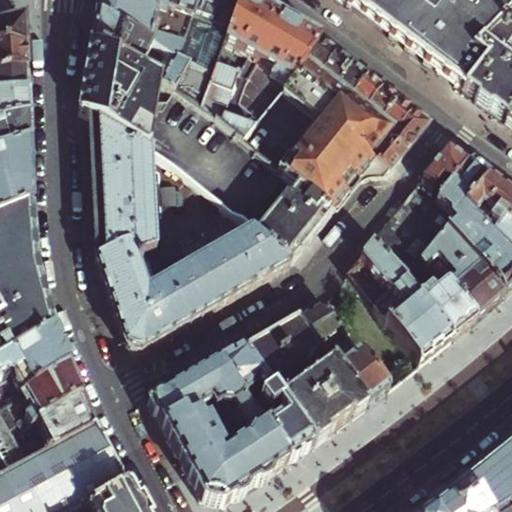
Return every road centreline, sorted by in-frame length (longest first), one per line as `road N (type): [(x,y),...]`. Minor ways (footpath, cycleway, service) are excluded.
road 1 (residential): [(111,404),(308,290),(456,123)]
road 2 (residential): [(64,0),(52,96),(61,235),(80,327),(111,404)]
road 3 (residential): [(456,123),(293,0)]
road 4 (tertiary): [(362,511),(511,394)]
road 5 (residential): [(111,404),(171,511)]
